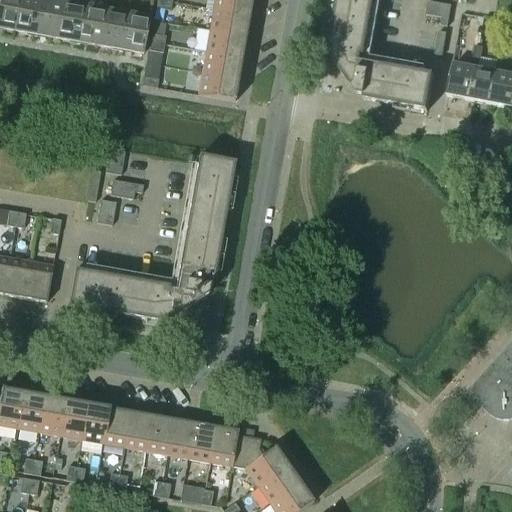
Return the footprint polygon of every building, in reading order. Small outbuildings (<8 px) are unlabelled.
[(0,0),(0,31),(14,34),(19,0),(0,0)] [(35,39),(41,0),(38,0),(19,0),(14,34),(33,37),(33,39),(35,39)] [(56,41),(63,4),(41,0),(35,39),(36,39),(37,38),(56,41)] [(77,47),(85,1),(77,0),(63,0),(63,4),(56,41),(76,45),(76,46),(77,47)] [(249,18),(252,0),(214,0),(212,12),(249,18)] [(364,58),(374,0),(336,0),(328,52),(331,52),(330,59),(356,97),(363,98),(363,102),(426,113),(433,76),(354,63),(355,57),(364,58)] [(99,49),(105,12),(106,5),(85,1),(77,47),(79,47),(79,45),(99,49)] [(170,13),(171,5),(157,2),(155,11),(170,13)] [(447,29),(450,8),(447,7),(440,6),(428,4),(425,17),(441,20),(440,28),(447,29)] [(120,54),(126,16),(105,12),(99,49),(118,52),(118,54),(120,54)] [(245,40),(249,18),(212,12),(209,33),(245,40)] [(142,56),(149,20),(126,16),(120,54),(121,55),(122,53),(142,56)] [(241,61),(245,40),(209,33),(205,54),(241,61)] [(442,58),(446,35),(438,34),(438,35),(434,57),(442,58)] [(164,49),(165,39),(151,37),(149,46),(164,49)] [(162,56),(164,49),(149,46),(148,54),(162,56)] [(480,60),(482,49),(475,48),(472,59),(480,60)] [(238,82),(241,61),(205,54),(201,76),(238,82)] [(490,107),(496,74),(478,71),(480,60),(472,59),(471,69),(475,70),(468,103),(490,107)] [(475,70),(471,69),(453,66),(446,99),(468,103),(475,70)] [(511,111),(511,103),(511,77),(496,74),(490,107),(511,111)] [(234,105),(238,82),(201,76),(197,98),(234,105)] [(156,91),(158,82),(143,80),(141,89),(156,91)] [(105,176),(120,178),(124,155),(109,153),(105,176)] [(170,324),(199,304),(207,298),(209,290),(212,291),(234,166),(198,159),(174,294),(168,293),(169,290),(74,273),(67,309),(162,326),(163,322),(170,324)] [(94,205),(95,201),(100,175),(92,174),(86,204),(94,205)] [(134,195),(141,196),(142,189),(112,183),(109,199),(132,203),(134,195)] [(111,229),(112,224),(115,206),(100,203),(96,226),(111,229)] [(14,230),(17,216),(8,214),(6,229),(14,230)] [(23,232),(25,217),(17,216),(14,230),(23,232)] [(58,238),(60,223),(52,222),(49,236),(58,238)] [(0,297),(2,298),(9,261),(0,259),(0,297)] [(24,302),(31,265),(9,261),(2,298),(24,302)] [(46,306),(52,269),(31,265),(24,302),(46,306)] [(511,345),(459,402),(473,415),(479,408),(489,417),(495,421),(500,422),(506,423),(511,422),(511,421),(511,345)] [(0,429),(17,432),(23,396),(1,392),(0,395),(0,429)] [(38,436),(44,399),(23,396),(17,432),(38,436)] [(59,440),(66,403),(44,399),(38,436),(59,440)] [(80,444),(87,407),(66,403),(59,440),(80,444)] [(102,448),(108,411),(87,407),(80,444),(102,448)] [(123,451),(130,414),(108,411),(102,448),(123,451)] [(144,455),(151,418),(130,414),(123,451),(144,455)] [(166,459),(173,422),(151,418),(144,455),(166,459)] [(187,463),(193,426),(173,422),(166,459),(187,463)] [(209,467),(216,430),(193,426),(187,463),(209,467)] [(230,475),(237,438),(237,434),(216,430),(209,467),(229,471),(228,475),(230,475)] [(287,469),(274,450),(263,458),(258,452),(260,442),(237,438),(230,475),(232,475),(233,470),(244,472),(257,490),(287,469)] [(30,478),(33,463),(25,462),(22,476),(30,478)] [(39,479),(42,465),(33,463),(30,478),(39,479)] [(73,485),(76,471),(67,469),(65,484),(73,485)] [(269,508),(299,486),(287,469),(257,490),(269,508)] [(82,487),(84,472),(76,471),(73,485),(82,487)] [(116,493),(118,478),(110,477),(107,491),(116,493)] [(124,494),(126,480),(118,478),(116,493),(124,494)] [(27,497),(30,482),(21,481),(19,495),(27,497)] [(36,498),(38,484),(30,482),(27,497),(36,498)] [(159,500),(161,486),(153,484),(150,499),(159,500)] [(167,502),(170,487),(161,486),(159,500),(167,502)] [(302,511),(312,505),(299,486),(269,508),(272,511),(302,511)] [(201,508),(204,493),(195,492),(193,506),(201,508)] [(210,509),(212,495),(204,493),(201,508),(210,509)]
